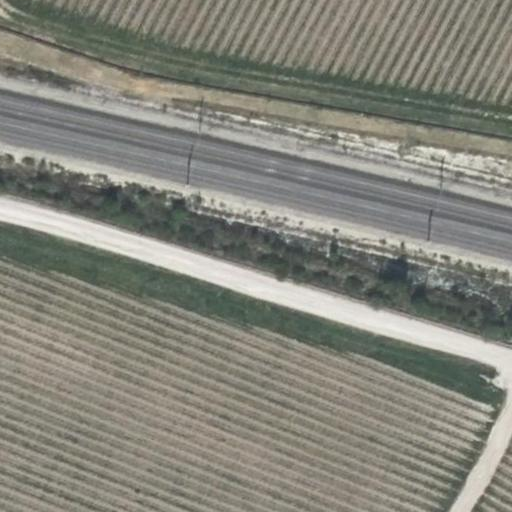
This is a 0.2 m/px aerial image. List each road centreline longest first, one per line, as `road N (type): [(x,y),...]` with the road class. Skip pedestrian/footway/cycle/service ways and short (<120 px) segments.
road 1 (track): [(0,15),(354,94),(511,120)]
road 2 (track): [(511,398),(460,511)]
